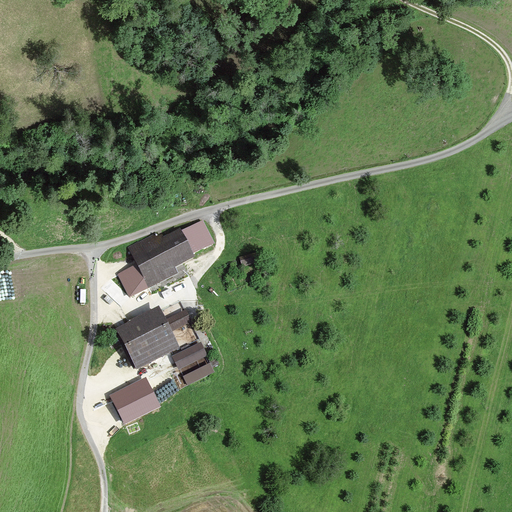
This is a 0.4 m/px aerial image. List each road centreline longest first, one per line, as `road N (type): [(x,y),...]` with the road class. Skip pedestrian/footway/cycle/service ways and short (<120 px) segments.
road 1 (unclassified): [(0,260),(102,245),(266,194),(431,158),(511,116)]
road 2 (track): [(499,123),(511,85),(501,52),(478,32),(404,0)]
